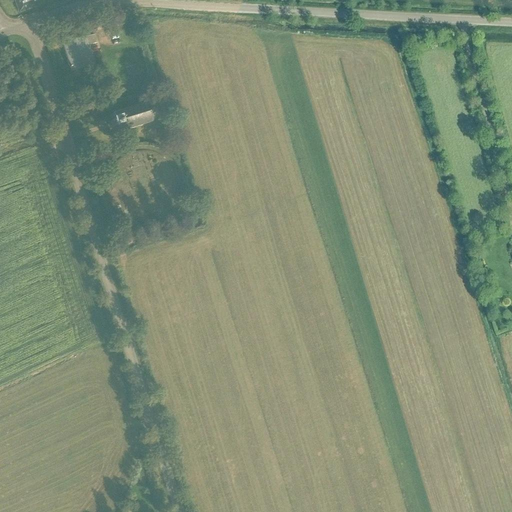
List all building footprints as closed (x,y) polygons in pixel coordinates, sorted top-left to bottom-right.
[(14,0),(19,12),(32,7),(31,3),(38,0),(37,0),(14,0)] [(119,20),(116,21),(104,24),(108,38),(119,36),(117,28),(121,27),(119,20)] [(88,46),(97,43),(94,35),(85,38),(85,37),(61,44),(69,66),(68,67),(69,68),(70,72),(94,65),(88,46)] [(152,108),(152,107),(144,105),(143,105),(135,108),(134,108),(126,111),(126,110),(125,111),(117,113),(116,113),(116,114),(111,115),(110,115),(111,116),(112,121),(109,122),(111,129),(114,128),(116,133),(116,134),(117,133),(121,132),(122,132),(130,129),(131,129),(139,126),(140,126),(148,123),(148,124),(149,123),(155,117),(155,116),(152,108)] [(182,208),(177,215),(183,219),(188,211),(182,208)]
